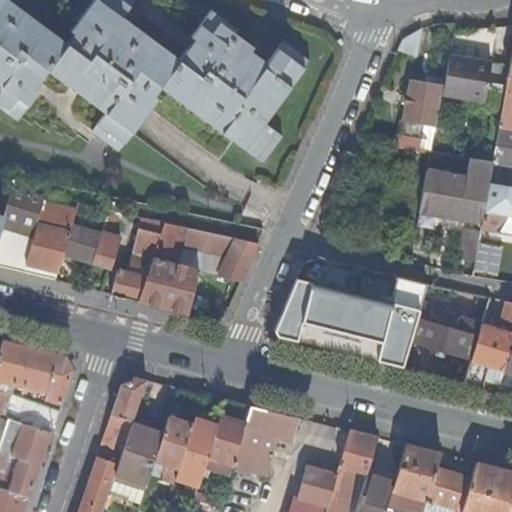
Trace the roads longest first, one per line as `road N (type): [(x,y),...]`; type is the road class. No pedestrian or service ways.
road 1 (residential): [(281,241),(0,183)]
road 2 (secondary): [(511,436),(233,368)]
road 3 (residential): [(281,241),(380,0)]
road 4 (residential): [(511,294),(281,241)]
road 5 (residential): [(112,338),(52,511)]
road 6 (residential): [(233,368),(281,241)]
road 7 (secondary): [(233,368),(112,338)]
